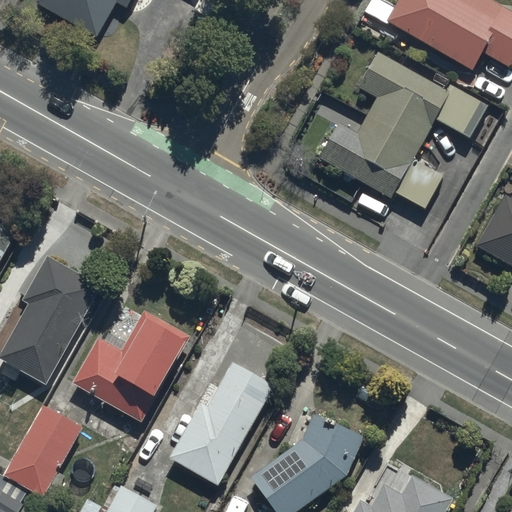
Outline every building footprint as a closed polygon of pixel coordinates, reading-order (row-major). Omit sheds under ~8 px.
[(37,0),(37,1),(99,36),(118,0),(37,0)] [(400,0),(389,20),(475,70),(486,51),(511,65),(511,63),(511,12),(491,0),(400,0)] [(338,121),(319,156),(423,213),(445,173),(418,158),(439,120),(469,137),(487,104),(383,46),(361,86),(380,97),(360,133),(338,121)] [(477,244),(511,263),(511,199),(505,195),(477,244)] [(0,257),(12,236),(0,229),(0,257)] [(27,305),(0,352),(0,359),(45,385),(100,287),(46,257),(21,302),(27,305)] [(97,338),(71,384),(141,424),(188,339),(143,313),(120,352),(97,338)] [(197,407),(168,459),(217,487),(274,388),(230,363),(217,388),(209,383),(196,406),(197,407)] [(41,406),(2,476),(43,498),(44,497),(52,501),(65,477),(57,473),(82,429),(41,406)] [(299,444),(250,477),(273,511),(297,511),(346,479),(364,439),(312,415),(299,444)] [(360,501),(353,511),(445,511),(452,500),(411,477),(401,495),(382,484),(369,507),(360,501)] [(0,511),(18,511),(23,505),(21,503),(28,492),(4,478),(0,484),(0,511)] [(153,511),(156,508),(115,484),(101,508),(86,499),(78,511),(153,511)]
